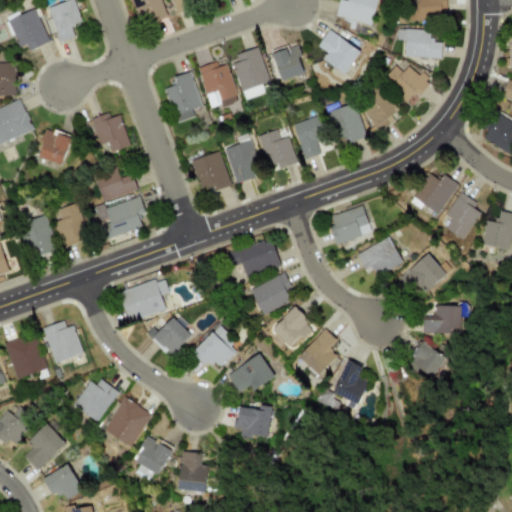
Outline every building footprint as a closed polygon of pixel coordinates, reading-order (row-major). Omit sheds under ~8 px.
[(80,22),(72,0),(66,0),(46,7),(58,42),(73,37),(69,25),(80,22)] [(165,15),(160,0),(130,0),(139,24),(165,15)] [(169,0),(173,9),(199,0),(169,0)] [(370,24),(377,0),(339,0),(335,14),(370,24)] [(444,0),(418,0),(418,4),(413,4),(414,20),(445,19),(444,0)] [(4,16),(17,47),(24,44),(27,50),(47,42),(33,8),(18,14),(16,11),(4,16)] [(440,58),(441,42),(430,42),(430,30),(396,29),(396,39),(404,40),(403,57),(440,58)] [(359,50),(326,30),(317,46),(326,52),(321,60),(345,74),(359,50)] [(280,80),(302,72),(297,57),(301,56),(296,44),(270,53),(280,80)] [(267,82),(256,47),(234,54),(237,61),(231,63),(242,99),(263,93),(260,84),(267,82)] [(416,96),(429,83),(402,58),(382,79),(405,101),(413,93),(416,96)] [(225,63),(216,66),(215,61),(196,67),(208,108),(236,100),(225,63)] [(200,106),(188,72),(172,77),(175,84),(164,88),(175,122),(193,116),(190,109),(200,106)] [(511,80),(507,78),(500,94),(510,99),(506,110),(511,112),(511,80)] [(358,104),(377,129),(398,113),(380,88),(358,104)] [(0,142),(32,130),(19,99),(0,106),(0,142)] [(89,118),(98,146),(106,143),(109,152),(128,145),(118,114),(109,117),(107,112),(89,118)] [(511,122),(493,114),(481,139),(511,154),(511,122)] [(318,151),(315,142),(324,140),(318,116),(293,122),(301,156),(318,151)] [(70,135),(45,128),(37,157),(62,164),(70,135)] [(286,136),(279,139),(275,129),(256,136),(267,166),(294,157),(286,136)] [(255,176),(252,167),(258,165),(249,140),(223,149),(235,183),(255,176)] [(229,183),(218,151),(189,160),(200,193),(229,183)] [(409,201),(435,217),(455,184),(429,169),(409,201)] [(135,190),(130,174),(118,177),(116,172),(94,179),(100,200),(135,190)] [(479,212),(471,207),(475,202),(459,191),(444,215),(450,219),(444,228),(462,239),(479,212)] [(143,212),(138,196),(104,206),(103,203),(93,206),(103,238),(141,227),(137,214),(143,212)] [(58,220),(54,221),(60,245),(85,238),(76,202),(55,208),(58,220)] [(326,215),(333,243),(369,233),(362,206),(326,215)] [(480,244),(507,249),(511,223),(511,212),(497,210),(495,222),(484,220),(480,244)] [(43,214),(18,223),(31,258),(56,248),(43,214)] [(365,273),(373,268),(377,275),(401,262),(387,236),(355,254),(365,273)] [(279,266),(271,239),(227,253),(231,265),(240,262),(245,278),(279,266)] [(397,278),(410,291),(416,285),(423,293),(444,273),(425,253),(397,278)] [(261,314),(290,300),(285,290),(290,287),(283,272),(249,289),(261,314)] [(128,322),(164,310),(159,294),(167,292),(162,277),(118,292),(128,322)] [(459,306),(421,306),(420,333),(459,333),(459,306)] [(288,347),(311,326),(293,307),(271,328),(288,347)] [(191,336),(172,316),(156,331),(152,327),(146,333),(169,357),(191,336)] [(81,353),(72,325),(65,327),(62,320),(41,328),(53,363),(81,353)] [(191,353),(206,366),(213,360),(220,366),(237,347),(215,327),(191,353)] [(328,348),(336,340),(323,328),(298,356),(318,375),(336,355),(328,348)] [(15,379),(46,368),(33,333),(2,343),(15,379)] [(431,378),(444,357),(421,342),(407,363),(431,378)] [(247,386),(250,391),(273,376),(259,353),(226,374),(237,392),(247,386)] [(331,393),(356,404),(367,382),(357,377),(362,367),(346,360),(331,393)] [(116,390),(98,379),(95,384),(87,380),(71,406),(97,422),(116,390)] [(130,447),(150,413),(123,397),(102,430),(130,447)] [(237,406),(234,428),(240,429),(238,436),(250,438),(250,435),(266,437),(270,406),(258,405),(258,409),(237,406)] [(4,409),(0,415),(0,440),(5,443),(7,439),(15,444),(32,417),(16,407),(12,414),(4,409)] [(22,455),(36,470),(65,443),(46,424),(29,440),(34,445),(22,455)] [(172,446),(160,441),(159,443),(145,437),(134,462),(138,463),(134,474),(148,480),(151,472),(159,475),(172,446)] [(176,489),(204,492),(207,465),(199,464),(201,453),(181,451),(176,489)] [(42,477),(51,496),(62,491),(65,498),(80,491),(68,465),(42,477)]
